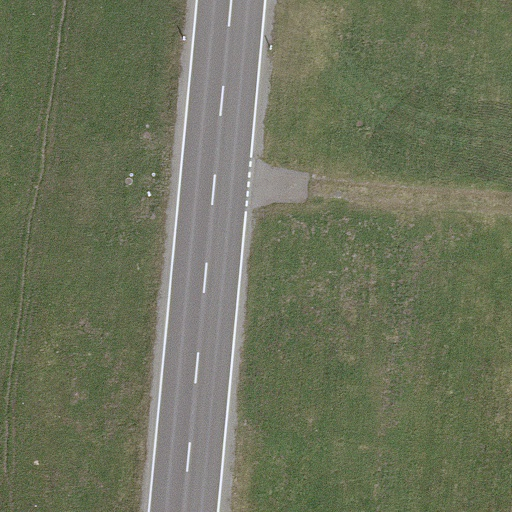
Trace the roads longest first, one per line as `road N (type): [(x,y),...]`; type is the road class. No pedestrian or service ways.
road 1 (primary): [(186,511),(233,0)]
road 2 (track): [(216,188),(511,211)]
